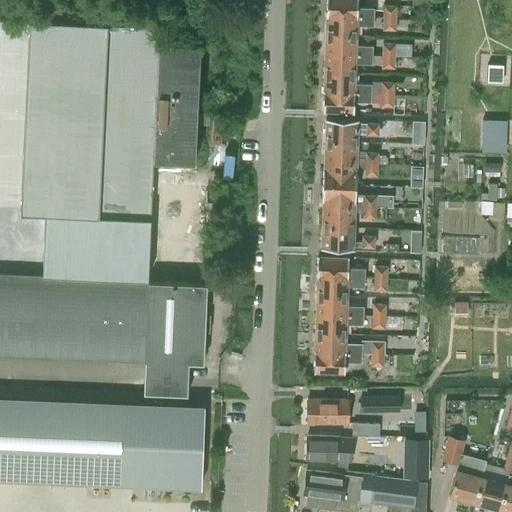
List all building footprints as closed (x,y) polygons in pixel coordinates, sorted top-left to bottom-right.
[(325,0),(325,14),(372,16),(372,7),(356,7),(356,0),(325,0)] [(383,4),(382,29),(395,30),(396,4),(383,4)] [(325,14),(324,34),(356,35),(356,25),(372,26),(372,16),(325,14)] [(0,16),(0,202),(20,203),(23,151),(48,153),(44,237),(149,241),(153,153),(193,155),(198,41),(159,39),(159,24),(0,16)] [(324,34),(324,53),(394,57),(395,42),(382,41),(381,54),(371,53),(371,46),(355,45),(356,35),(324,34)] [(324,53),(323,72),(354,73),(354,64),(371,64),(371,63),(381,63),(381,67),(394,67),(394,57),(324,53)] [(323,72),(322,90),(371,92),(371,83),(354,82),(354,73),(323,72)] [(381,80),(381,93),(393,93),(393,81),(381,80)] [(322,90),(321,110),(324,110),(324,111),(353,112),(353,111),(353,110),(353,102),(369,102),(369,101),(380,102),(380,106),(393,106),(393,93),(381,93),(371,92),(322,90)] [(323,118),(323,139),(356,140),(356,133),(364,134),(376,134),(378,134),(378,130),(378,123),(378,122),(356,122),(356,120),(356,117),(324,116),(323,118)] [(482,118),(481,150),(505,151),(507,119),(482,118)] [(323,139),(322,161),(375,162),(377,162),(377,161),(378,153),(378,152),(375,152),(365,151),(365,157),(363,157),(355,157),(356,140),(323,139)] [(322,161),(321,182),(354,183),(354,168),(363,168),(365,168),(365,174),(374,174),(377,174),(377,162),(375,162),(322,161)] [(321,182),(320,203),(373,205),(374,195),(362,194),(353,194),(354,183),(321,182)] [(320,203),(319,226),(352,227),(353,210),(361,210),(361,217),(373,217),(373,205),(320,203)] [(319,226),(318,248),(351,249),(351,246),(372,247),(372,233),(360,233),(360,239),(352,238),(352,227),(319,226)] [(316,256),(315,275),(363,277),(373,277),(374,277),(387,277),(387,265),(374,264),(374,268),(363,267),(347,267),(347,257),(316,256)] [(0,352),(203,362),(203,359),(206,282),(0,273),(0,352)] [(315,275),(315,293),(346,295),(346,286),(362,286),(363,277),(315,275)] [(386,290),(387,277),(374,277),(373,290),(386,290)] [(315,293),(314,311),(361,314),(362,306),(345,305),(346,295),(315,293)] [(372,302),(372,314),(385,315),(385,302),(372,302)] [(314,311),(313,332),(345,333),(345,323),(361,324),(361,314),(314,311)] [(372,314),(371,327),(385,328),(385,315),(372,314)] [(313,332),(312,351),(360,352),(361,344),(344,343),(345,333),(313,332)] [(370,340),(370,352),(384,352),(384,339),(370,340)] [(312,351),(312,371),(343,372),(343,361),(360,362),(360,352),(312,351)] [(384,352),(370,352),(370,365),(392,365),(392,363),(414,364),(414,354),(392,353),(384,352)] [(0,393),(0,474),(197,482),(201,402),(0,393)] [(413,394),(359,395),(359,410),(413,410),(413,394)] [(347,399),(306,399),(306,422),(347,422),(347,399)] [(351,434),(379,435),(379,422),(352,421),(351,434)] [(337,436),(305,435),(304,459),(349,460),(349,438),(337,437),(337,436)] [(502,469),(508,470),(511,455),(511,438),(510,438),(502,469)] [(421,476),(421,453),(406,452),(405,467),(395,467),(395,475),(421,476)] [(459,452),(448,493),(473,500),(480,476),(485,459),(459,452)] [(306,470),(303,494),(305,494),(306,494),(305,499),(304,505),(357,511),(362,475),(345,473),(344,475),(306,470)] [(374,473),(370,502),(410,507),(409,511),(410,511),(425,511),(426,482),(417,481),(417,478),(374,473)] [(505,482),(498,507),(511,510),(511,474),(508,473),(505,482)] [(480,476),(473,500),(498,507),(505,482),(480,476)]
